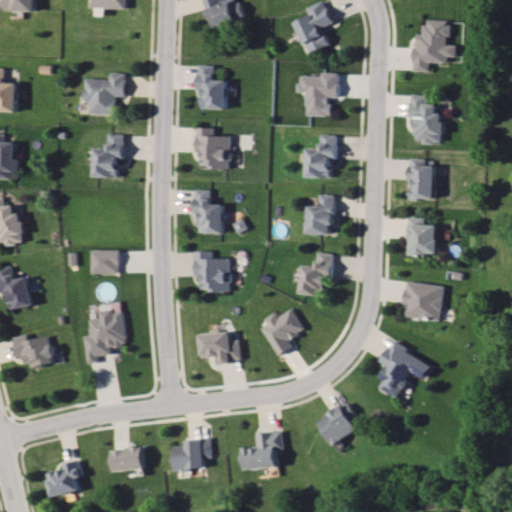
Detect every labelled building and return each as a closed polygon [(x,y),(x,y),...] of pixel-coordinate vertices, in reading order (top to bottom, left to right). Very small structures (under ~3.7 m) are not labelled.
[(0,0),(0,10),(38,10),(38,0),(0,0)] [(92,0),(92,9),(128,10),(128,0),(92,0)] [(204,0),(213,26),(246,16),(241,0),(237,1),(236,0),(204,0)] [(296,19),(313,52),(332,42),(324,26),(335,20),(325,0),(318,0),(308,6),(311,12),(296,19)] [(417,24),(415,58),(433,59),(433,47),(448,47),(448,43),(459,44),(460,31),(450,31),(451,8),(429,7),(429,13),(423,12),(423,24),(417,24)] [(199,63),(199,88),(203,88),(203,106),(226,106),(227,77),(214,77),(214,64),(199,63)] [(0,69),(0,112),(17,113),(17,84),(6,84),(6,69),(0,69)] [(302,75),(302,82),(298,82),(298,91),(307,91),(307,104),(308,104),(308,114),(328,115),(328,113),(332,113),(333,102),(330,102),(330,96),(340,97),(341,71),(323,71),(322,75),(302,75)] [(87,78),(86,102),(93,103),(92,113),(121,114),(121,104),(118,104),(119,96),(128,96),(128,73),(111,73),(110,79),(87,78)] [(410,82),(410,108),(416,107),(416,129),(445,129),(444,100),(438,100),(438,90),(430,90),(429,82),(410,82)] [(197,126),(196,151),(203,151),(202,163),(211,163),(211,167),(230,167),(230,157),(233,157),(233,148),(230,148),(230,133),(214,133),(214,126),(197,126)] [(94,146),(93,175),(118,175),(119,158),(124,158),(125,133),(109,132),(109,146),(94,146)] [(0,133),(0,177),(15,177),(15,169),(19,169),(20,156),(14,156),(14,140),(4,140),(4,133),(0,133)] [(308,146),(307,175),(331,176),(332,159),(337,159),(338,133),(320,133),(319,146),(308,146)] [(410,145),(410,187),(436,187),(436,151),(426,151),(425,145),(410,145)] [(195,188),(196,212),(199,212),(200,231),(223,230),(223,202),(211,202),(211,188),(195,188)] [(308,204),(308,220),(306,220),(306,232),(330,233),(330,228),(334,228),(334,194),(320,193),(320,204),(308,204)] [(0,195),(0,239),(5,239),(6,246),(17,244),(16,239),(23,238),(22,232),(26,231),(24,219),(20,219),(19,210),(14,211),(12,202),(5,203),(4,195),(0,195)] [(408,205),(409,243),(439,242),(439,212),(428,212),(428,205),(408,205)] [(91,249),(91,273),(119,273),(119,249),(91,249)] [(194,250),(195,275),(202,275),(202,287),(210,287),(210,291),(229,290),(229,281),(232,281),(232,271),(229,271),(229,256),(212,256),(212,249),(194,250)] [(303,262),(300,291),(324,293),(326,277),(332,277),(334,252),(317,250),(316,263),(303,262)] [(0,266),(0,289),(1,293),(7,292),(11,308),(33,302),(26,275),(15,278),(11,263),(0,266)] [(407,268),(404,289),(410,290),(409,302),(439,307),(444,273),(407,268)] [(84,334),(88,362),(98,360),(97,354),(116,351),(115,346),(122,345),(121,342),(127,341),(121,309),(113,311),(112,307),(100,309),(101,316),(90,318),(91,327),(88,328),(89,334),(84,334)] [(278,354),(292,345),(288,339),(298,333),(297,331),(304,327),(291,308),(277,316),(274,311),(264,317),(267,322),(260,327),(278,354)] [(397,385),(412,361),(425,369),(435,354),(393,328),(381,347),(389,352),(381,364),(388,368),(382,376),(397,385)] [(198,333),(200,357),(217,356),(218,364),(232,362),(232,358),(239,357),(237,338),(229,339),(228,329),(198,333)] [(12,336),(19,358),(24,356),(26,362),(33,361),(34,366),(56,359),(48,333),(30,339),(28,331),(12,336)] [(335,432),(318,409),(347,388),(364,412),(335,432)] [(242,435),(245,457),(277,453),(276,438),(284,437),(282,417),(258,420),(260,434),(242,435)] [(176,434),(178,458),(207,456),(206,447),(213,446),(212,425),(186,427),(187,434),(176,434)] [(115,437),(118,459),(146,456),(143,434),(115,437)] [(47,461),(53,484),(82,477),(79,467),(86,465),(81,446),(66,450),(67,456),(47,461)] [(117,470),(149,469),(148,446),(116,448),(117,470)]
